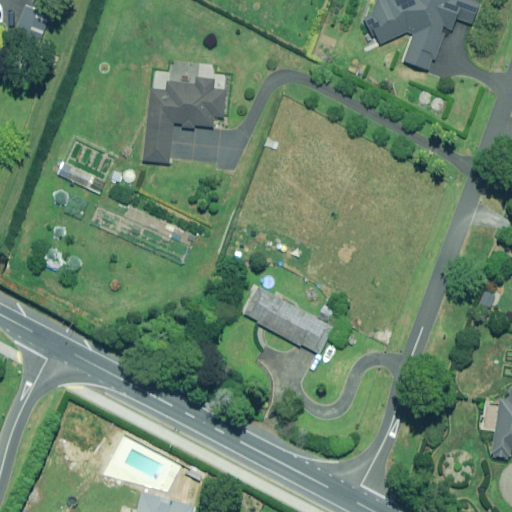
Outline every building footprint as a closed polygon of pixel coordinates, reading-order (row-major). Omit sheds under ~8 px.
[(456,32),(459,24),(475,28),(481,4),(463,0),(396,0),(374,16),(366,19),(379,49),(409,36),(414,37),(405,64),(433,73),(447,30),(456,32)] [(51,20),(30,11),(23,29),(43,38),(51,20)] [(170,165),(174,127),(175,124),(183,125),(182,128),(193,129),(194,127),(214,129),(215,118),(226,119),(229,93),(215,91),(217,80),(197,78),(197,84),(169,81),(167,93),(153,91),(145,162),(170,165)] [(107,185),(67,164),(61,176),(101,196),(107,185)] [(37,258),(39,258),(43,258),(44,258),(46,257),(48,256),(49,255),(50,254),(51,252),(51,250),(52,249),(51,247),(51,245),(50,243),(49,242),(48,241),(47,239),(45,239),(43,238),(42,238),(40,238),(38,238),(36,239),(35,240),(34,241),(33,243),(32,244),(31,246),(31,248),(31,250),(31,251),(32,253),(33,254),(34,256),(36,257),(37,258)] [(337,328),(260,289),(245,317),(321,356),(330,340),(342,346),(353,324),(342,319),(337,328)] [(502,403),(496,440),(493,457),(511,460),(511,454),(511,389),(510,404),(502,403)]
